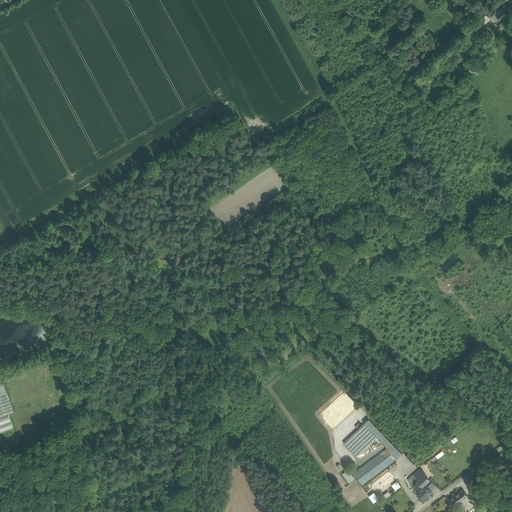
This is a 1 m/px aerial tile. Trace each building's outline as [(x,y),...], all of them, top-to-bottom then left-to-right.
[(505,6),(496,14),(501,21),(511,12),(505,6)] [(486,15),(475,25),(478,29),(489,19),(486,15)] [(0,416),(13,411),(3,384),(0,385),(0,416)] [(8,415),(0,417),(0,433),(13,429),(8,415)] [(396,460),(402,454),(369,419),(364,423),(366,425),(378,437),(387,447),(396,459),(396,460)] [(364,423),(344,443),(357,457),(378,437),(364,423)] [(387,447),(353,473),(362,485),(396,460),(396,459),(387,447)] [(355,477),(348,468),(342,473),(349,482),(355,477)] [(415,474),(414,474),(419,479),(423,475),(424,474),(425,473),(421,468),(415,474)] [(414,474),(408,480),(413,485),(419,479),(414,474),(415,474),(414,474)] [(423,475),(419,479),(413,485),(413,486),(414,486),(416,489),(417,489),(418,490),(416,492),(423,499),(423,498),(426,495),(428,494),(429,495),(429,494),(432,492),(432,491),(428,487),(425,484),(429,481),(423,475)] [(397,480),(392,484),(395,490),(401,486),(397,480)] [(432,483),(428,487),(432,491),(433,492),(437,488),(432,483)] [(464,489),(448,500),(453,507),(468,495),(464,489)]
